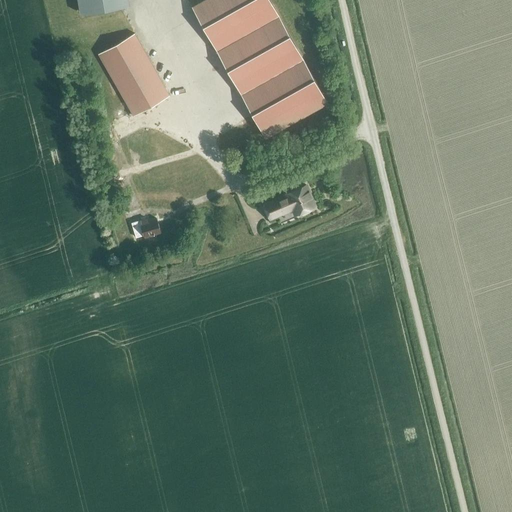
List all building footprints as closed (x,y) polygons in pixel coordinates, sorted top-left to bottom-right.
[(79,0),(82,12),(119,6),(118,0),(79,0)] [(201,0),(192,6),(265,137),(327,102),(269,0),(201,0)] [(98,53),(133,115),(169,95),(134,33),(98,53)] [(297,213),(315,205),(306,185),(286,193),(287,197),(278,201),(277,199),(264,205),(270,218),(295,207),(297,213)] [(156,218),(147,221),(146,218),(131,222),(136,237),(144,234),(144,236),(161,231),(156,218)]
